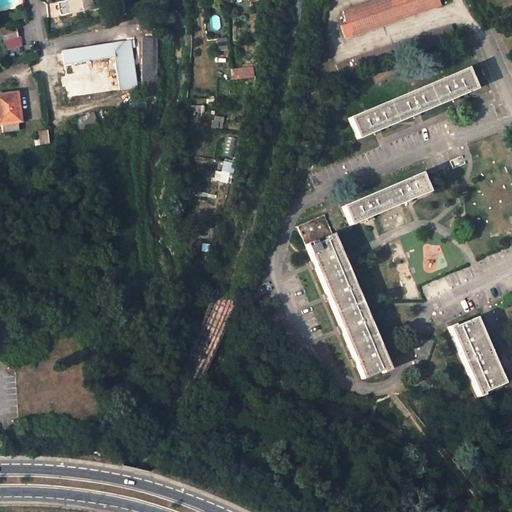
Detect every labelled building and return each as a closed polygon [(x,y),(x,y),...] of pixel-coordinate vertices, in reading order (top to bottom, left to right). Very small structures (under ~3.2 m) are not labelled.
[(58,0),(61,15),(74,13),(71,0),(58,0)] [(71,0),(74,13),(93,9),(91,0),(71,0)] [(376,0),(343,11),(347,23),(341,25),(346,37),(441,5),(439,0),(376,0)] [(209,15),(209,31),(219,30),(219,15),(209,15)] [(455,37),(450,25),(335,63),(340,76),(455,37)] [(139,37),(139,96),(155,96),(155,37),(139,37)] [(16,38),(3,43),(7,53),(19,48),(16,38)] [(216,38),(216,50),(226,50),(226,38),(216,38)] [(62,51),(68,96),(118,90),(113,45),(62,51)] [(348,118),(357,139),(474,89),(465,69),(348,118)] [(16,122),(19,121),(15,94),(0,95),(0,123),(1,124),(2,133),(17,131),(16,122)] [(86,115),(89,126),(96,124),(92,112),(86,115)] [(210,127),(223,128),(223,116),(210,116),(210,127)] [(37,145),(47,144),(46,130),(36,131),(37,145)] [(225,171),(215,171),(214,180),(225,181),(225,171)] [(342,206),(350,224),(427,192),(420,174),(342,206)] [(297,226),(361,379),(387,367),(323,215),(297,226)] [(448,328),(476,394),(502,382),(475,317),(448,328)]
